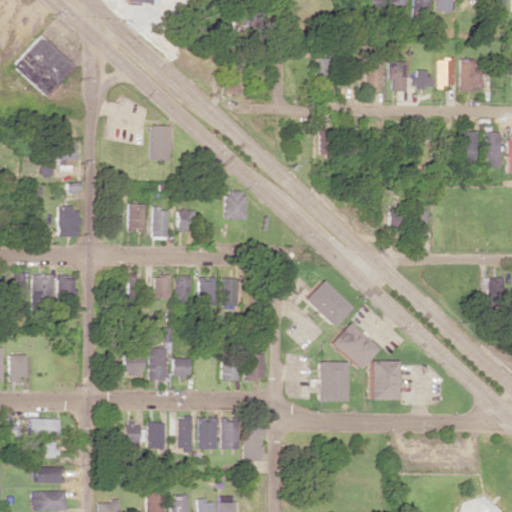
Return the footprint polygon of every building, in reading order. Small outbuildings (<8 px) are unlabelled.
[(9,65),(42,96),(71,65),(37,34),(9,65)] [(309,92),(323,92),(324,55),(311,54),(309,92)] [(360,54),(361,89),(376,89),(375,54),(360,54)] [(431,86),(448,86),(448,58),(431,58),(431,86)] [(469,58),(455,58),(455,89),(477,89),(477,68),(469,68),(469,58)] [(383,80),(387,80),(387,90),(400,90),(401,60),(383,60),(383,80)] [(236,64),(219,63),(218,92),(235,93),(236,64)] [(425,69),(411,69),(411,76),(404,76),(404,86),(424,87),(425,69)] [(165,125),(147,124),(146,159),(165,159),(165,125)] [(471,131),(455,131),(455,159),(471,160),(471,131)] [(495,131),(478,131),(479,167),(496,166),(495,131)] [(511,135),(503,136),(503,171),(511,171),(511,165),(511,135)] [(49,159),(68,158),(68,141),(49,141),(49,159)] [(239,190),(221,190),(221,218),(239,218),(239,190)] [(117,203),(108,203),(107,226),(116,226),(117,203)] [(139,203),(124,203),(123,227),(139,228),(139,203)] [(53,235),(74,236),(74,207),(53,207),(53,235)] [(173,231),(187,231),(187,209),(172,209),(173,231)] [(401,210),(384,211),(385,229),(401,228),(401,210)] [(422,210),(407,210),(407,233),(423,233),(422,210)] [(21,272),(7,272),(8,303),(22,303),(21,272)] [(48,273),(28,273),(28,307),(48,307),(48,273)] [(53,274),(53,295),(70,295),(70,275),(53,274)] [(165,274),(151,275),(151,297),(166,297),(165,274)] [(185,274),(171,275),(172,300),(186,300),(185,274)] [(210,304),(211,276),(196,276),(195,304),(210,304)] [(482,289),(483,306),(497,305),(496,276),(476,277),(477,290),(482,289)] [(217,306),(234,307),(235,277),(218,277),(217,306)] [(327,325),(345,306),(317,279),(299,299),(327,325)] [(325,341),(354,368),(373,349),(344,321),(325,341)] [(159,340),(168,340),(168,327),(159,327),(159,340)] [(145,379),(161,379),(161,347),(146,347),(145,379)] [(140,373),(139,349),(121,350),(122,374),(140,373)] [(240,377),(258,377),(259,353),(241,353),(240,377)] [(22,378),(21,354),(4,354),(5,378),(22,378)] [(185,357),(169,357),(168,377),(185,377),(185,357)] [(234,379),(233,358),(218,358),(219,379),(234,379)] [(366,399),(393,399),(392,359),(366,360),(366,399)] [(341,361),(314,360),(313,399),(341,400),(341,361)] [(188,417),(174,416),(173,449),(188,449),(188,417)] [(194,447),(211,447),(211,416),(194,417),(194,447)] [(54,434),(54,418),(25,417),(25,433),(54,434)] [(217,448),(233,448),(232,419),(216,419),(217,448)] [(240,459),(257,459),(256,421),(239,421),(240,459)] [(120,447),(135,448),(136,422),(121,422),(120,447)] [(160,422),(144,422),(143,448),(159,448),(160,422)] [(52,441),(27,440),(27,456),(52,456),(52,441)] [(58,482),(58,466),(30,466),(30,481),(58,482)] [(141,511),(159,511),(160,494),(152,494),(152,488),(142,488),(141,511)] [(61,509),(60,490),(27,490),(27,510),(61,509)] [(453,499),(455,511),(496,511),(491,490),(453,499)] [(166,511),(182,511),(182,495),(167,494),(166,511)] [(230,511),(231,495),(215,495),(214,511),(230,511)] [(193,511),(209,511),(209,498),(193,499),(193,511)] [(94,511),(115,511),(115,500),(94,501),(94,511)]
